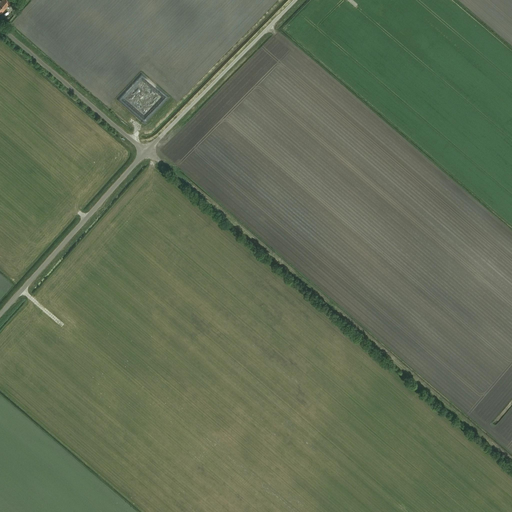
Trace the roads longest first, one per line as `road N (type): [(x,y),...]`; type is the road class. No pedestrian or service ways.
road 1 (unclassified): [(0,314),(145,152)]
road 2 (unclassified): [(145,152),(295,0)]
road 3 (unclassified): [(145,152),(0,27)]
